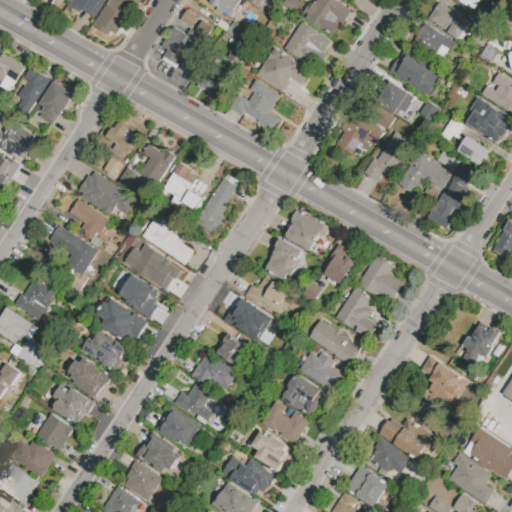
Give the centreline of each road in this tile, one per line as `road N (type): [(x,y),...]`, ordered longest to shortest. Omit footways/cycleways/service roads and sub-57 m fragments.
road 1 (residential): [(284,175),(61,511)]
road 2 (residential): [(167,0),(0,255)]
road 3 (residential): [(452,270),(291,511)]
road 4 (residential): [(396,0),(284,175)]
